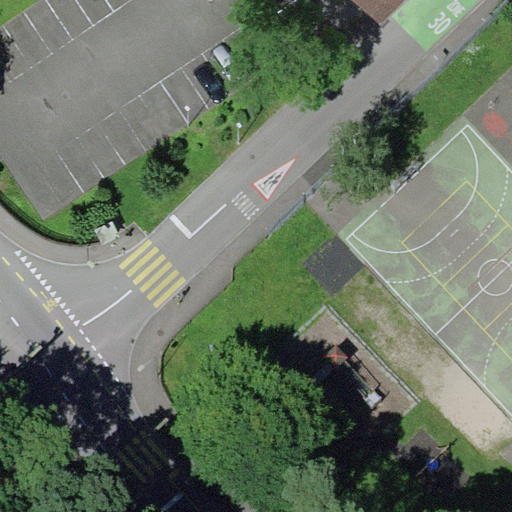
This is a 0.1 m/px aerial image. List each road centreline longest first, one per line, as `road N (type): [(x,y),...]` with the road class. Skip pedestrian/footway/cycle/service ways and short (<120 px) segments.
road 1 (residential): [(31,373),(448,0)]
road 2 (primary): [(31,373),(158,511)]
